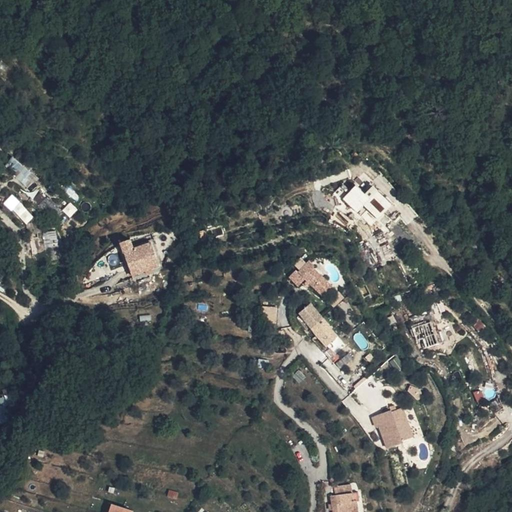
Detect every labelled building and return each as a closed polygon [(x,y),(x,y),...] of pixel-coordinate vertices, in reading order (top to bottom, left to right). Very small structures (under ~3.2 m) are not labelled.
[(30,164),(10,148),(0,158),(0,160),(0,161),(18,177),(30,164)] [(344,184),(338,192),(344,197),(350,190),(344,184)] [(358,184),(344,198),(358,211),(365,204),(379,218),(394,204),(374,184),(366,193),(358,184)] [(62,203),(48,192),(42,198),(55,210),(62,203)] [(13,198),(9,202),(21,214),(25,210),(13,198)] [(386,261),(384,257),(393,252),(386,239),(379,225),(359,235),(375,266),(386,261)] [(393,252),(400,248),(393,235),(386,239),(393,252)] [(133,238),(122,241),(132,277),(154,272),(154,269),(161,267),(154,240),(135,245),(133,238)] [(346,297),(305,254),(295,264),(299,268),(290,276),(299,285),(307,278),(335,307),(346,297)] [(304,312),(315,303),(308,295),(297,303),(304,312)] [(438,302),(416,310),(427,338),(450,329),(438,302)] [(311,320),(315,325),(326,317),(315,303),(304,312),(311,320)] [(265,306),(265,321),(278,321),(278,306),(265,306)] [(329,321),(326,317),(315,325),(318,328),(329,321)] [(388,408),(385,403),(379,405),(381,409),(382,411),(388,408)] [(406,437),(394,406),(388,408),(382,411),(381,409),(364,415),(369,429),(372,428),(380,450),(397,445),(395,440),(406,437)] [(341,480),(324,482),(325,490),(320,490),(323,511),(346,509),(345,498),(348,498),(347,489),(342,489),(341,480)] [(134,511),(135,509),(112,503),(109,511),(134,511)]
